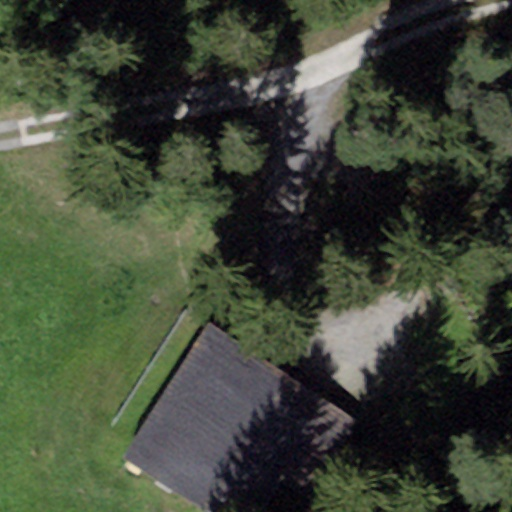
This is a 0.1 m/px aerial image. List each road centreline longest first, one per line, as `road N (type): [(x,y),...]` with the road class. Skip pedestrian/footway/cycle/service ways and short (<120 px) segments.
road 1 (track): [(492,0),(428,17),(311,74),(247,94),(287,239),(283,324)]
road 2 (track): [(247,94),(122,107),(0,137)]
